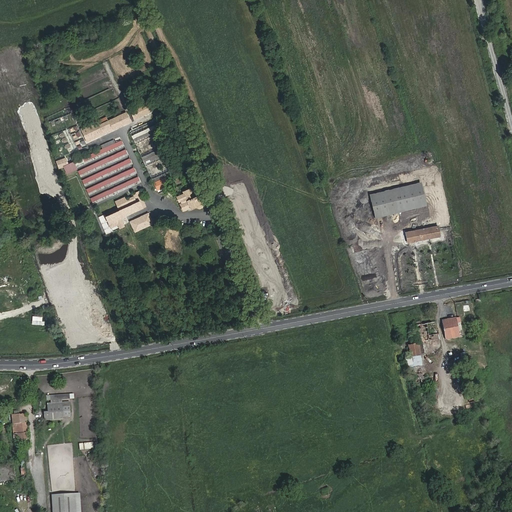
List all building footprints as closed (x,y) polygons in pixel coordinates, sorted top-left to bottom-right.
[(144,103),(130,110),(132,115),(146,109),(144,103)] [(109,122),(112,130),(132,121),(129,115),(113,123),(112,121),(109,122)] [(103,134),(112,130),(109,122),(108,121),(99,125),(101,130),(103,134)] [(153,126),(131,134),(134,140),(155,133),(153,126)] [(85,142),(103,134),(101,130),(83,138),(85,142)] [(121,141),(73,163),(76,168),(123,146),(121,141)] [(141,157),(144,164),(161,157),(158,150),(141,157)] [(125,151),(78,172),(80,178),(128,156),(125,151)] [(58,160),(60,166),(68,164),(66,158),(58,160)] [(130,160),(82,182),(84,187),(132,164),(130,160)] [(134,169),(86,191),(89,196),(136,174),(134,169)] [(151,178),(154,187),(163,183),(161,178),(171,174),(169,171),(151,178)] [(419,174),(368,186),(373,209),(424,197),(419,174)] [(138,177),(90,200),(93,204),(140,182),(138,177)] [(193,197),(190,188),(183,192),(184,194),(177,197),(183,211),(190,207),(191,209),(198,206),(199,207),(200,207),(201,207),(203,206),(203,205),(203,204),(199,194),(196,196),(193,197)] [(133,205),(128,207),(106,217),(109,223),(143,207),(140,202),(133,205)] [(129,220),(133,232),(153,225),(149,213),(129,220)] [(421,224),(420,218),(412,220),(414,229),(406,231),(408,242),(439,235),(437,225),(422,228),(421,224)] [(44,325),(44,321),(42,321),(42,317),(32,316),(31,324),(44,325)] [(456,318),(442,321),(445,334),(446,339),(459,336),(456,318)] [(408,347),(412,359),(421,357),(418,344),(408,347)] [(426,382),(422,372),(417,374),(420,384),(426,382)] [(0,376),(0,383),(12,384),(12,377),(0,376)] [(0,400),(0,408),(16,407),(16,399),(0,400)] [(48,406),(49,415),(63,414),(62,405),(48,406)] [(13,415),(14,426),(27,424),(26,414),(13,415)] [(27,424),(14,426),(15,436),(27,434),(27,424)] [(11,450),(12,460),(23,459),(22,450),(11,450)] [(14,464),(0,463),(0,480),(13,481),(14,464)] [(77,511),(76,493),(52,495),(53,511),(77,511)]
